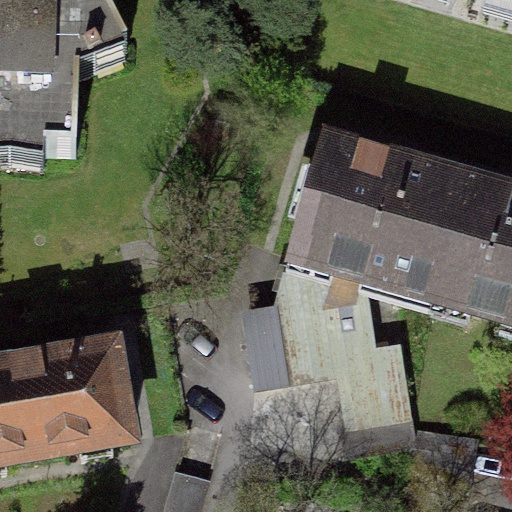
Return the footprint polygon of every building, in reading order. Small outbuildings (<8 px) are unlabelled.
[(0,0),(0,170),(53,170),(54,153),(87,157),(90,80),(140,52),(119,0),(0,0)] [(511,0),(471,0),(511,10),(511,0)] [(362,283),(434,304),(447,257),(440,255),(447,228),(420,220),(434,174),(370,155),(325,143),(290,263),(362,283)] [(511,195),(434,174),(420,220),(447,228),(440,255),(447,257),(434,304),(511,326),(511,195)] [(250,354),(255,387),(337,373),(350,459),(408,450),(411,450),(414,432),(410,432),(397,351),(373,355),(362,283),(290,263),(277,308),(279,319),(245,324),(250,354)] [(0,464),(129,443),(114,351),(39,364),(38,358),(24,360),(9,363),(10,369),(0,370),(0,464)] [(408,450),(402,489),(404,489),(460,506),(465,474),(470,442),(414,432),(411,450),(408,450)] [(192,481),(175,477),(165,511),(200,511),(208,485),(192,481)] [(404,489),(398,511),(458,511),(460,506),(404,489)]
